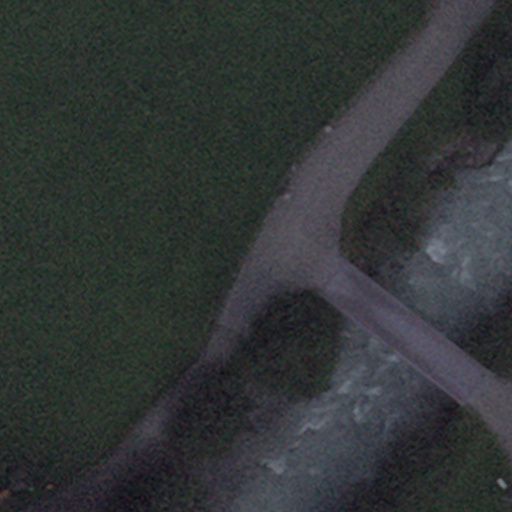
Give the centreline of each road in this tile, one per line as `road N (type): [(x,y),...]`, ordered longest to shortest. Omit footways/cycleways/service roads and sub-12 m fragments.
road 1 (unclassified): [(471,0),(73,511)]
road 2 (track): [(293,234),(511,410)]
